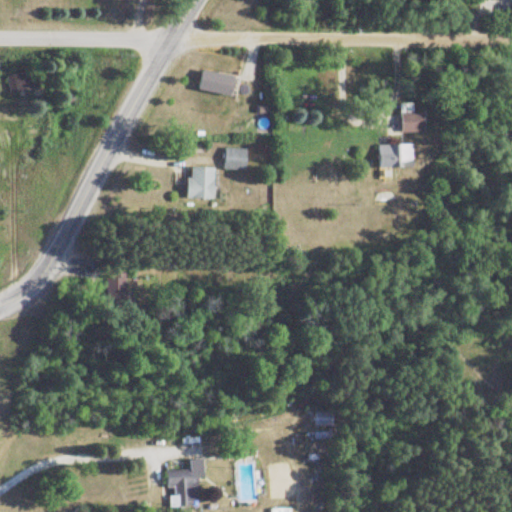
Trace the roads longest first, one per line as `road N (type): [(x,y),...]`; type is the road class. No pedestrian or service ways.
road 1 (residential): [(189,0),(48,255),(0,303)]
road 2 (residential): [(163,39),(511,35)]
road 3 (residential): [(0,38),(163,39)]
